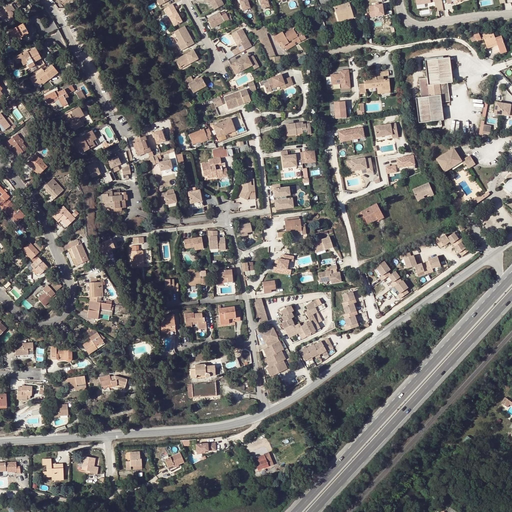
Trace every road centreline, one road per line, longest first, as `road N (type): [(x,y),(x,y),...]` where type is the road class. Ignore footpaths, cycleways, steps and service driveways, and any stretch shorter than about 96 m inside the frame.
road 1 (trunk): [(502,286),(295,511)]
road 2 (trunk): [(316,511),(511,300)]
road 3 (residential): [(511,90),(455,39),(298,57),(271,38)]
road 4 (tertiary): [(263,415),(221,428),(0,440)]
road 5 (residential): [(0,151),(45,216),(75,297),(68,310),(34,324),(0,294)]
road 6 (unclassified): [(43,0),(123,135)]
road 7 (residential): [(351,196),(343,207),(378,338)]
road 8 (tertiary): [(492,254),(378,338)]
road 9 (tertiary): [(378,338),(263,415)]
road 10 (unknown): [(290,347),(272,315),(276,306),(322,296),(329,320),(321,332)]
road 11 (residential): [(225,217),(267,212),(253,123)]
road 12 (residential): [(511,14),(414,24),(402,17),(400,0)]
road 13 (residential): [(263,415),(245,296)]
